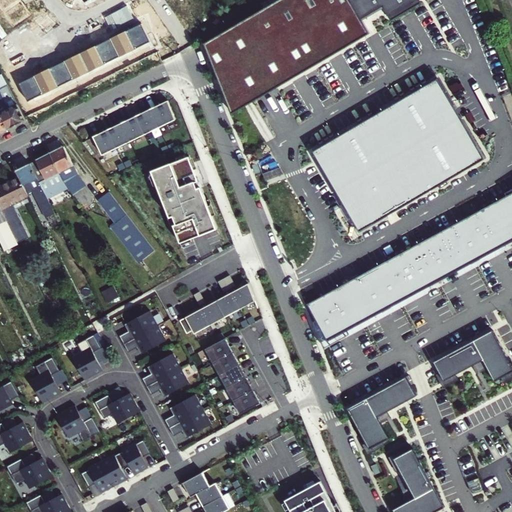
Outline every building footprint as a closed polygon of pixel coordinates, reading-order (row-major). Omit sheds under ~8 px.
[(31,16),(20,0),(0,0),(0,9),(13,29),(31,16)] [(278,0),(206,42),(235,112),(372,32),(364,20),(386,7),(391,16),(417,0),(278,0)] [(152,43),(141,23),(19,82),(29,102),(152,43)] [(487,159),(441,81),(316,153),(362,232),(487,159)] [(2,89),(0,89),(0,90),(5,100),(9,98),(6,91),(4,92),(2,89)] [(167,100),(93,136),(102,155),(176,119),(167,100)] [(17,104),(9,108),(18,124),(27,120),(17,104)] [(9,108),(0,112),(0,113),(8,129),(18,124),(9,108)] [(0,133),(8,129),(0,113),(0,133)] [(67,185),(84,208),(95,201),(62,147),(49,154),(67,185)] [(45,196),(67,185),(49,154),(29,163),(45,196)] [(218,228),(190,157),(155,171),(183,242),(218,228)] [(29,163),(17,170),(20,177),(23,185),(27,184),(44,219),(54,214),(45,196),(29,163)] [(268,174),(265,165),(260,167),(263,176),(268,174)] [(20,177),(0,186),(0,207),(3,214),(17,242),(29,237),(13,202),(28,195),(23,185),(20,177)] [(127,215),(109,193),(100,199),(117,222),(127,215)] [(511,239),(511,193),(308,303),(328,339),(511,239)] [(0,232),(8,249),(18,245),(17,242),(3,214),(0,207),(0,232)] [(139,262),(154,251),(127,215),(117,222),(112,226),(139,262)] [(255,301),(248,283),(179,321),(186,334),(193,331),(194,334),(255,301)] [(167,341),(151,312),(132,322),(136,329),(121,337),(130,353),(144,345),(148,352),(167,341)] [(511,366),(511,365),(492,331),(433,362),(439,374),(444,382),(456,375),(473,366),(483,361),(488,370),(495,382),(502,379),(511,372),(511,366)] [(89,353),(79,358),(90,379),(107,371),(99,354),(106,350),(99,336),(84,343),(89,353)] [(260,403),(226,338),(206,349),(240,414),(260,403)] [(158,372),(143,380),(152,395),(167,387),(171,393),(189,384),(173,355),(154,365),(158,372)] [(42,375),(32,380),(43,402),(60,393),(51,376),(60,371),(53,358),(38,367),(42,375)] [(483,361),(473,366),(478,375),(488,370),(483,361)] [(511,364),(511,365),(511,366),(511,372),(502,379),(504,384),(511,379),(511,364)] [(444,382),(439,374),(436,375),(444,389),(459,381),(456,375),(444,382)] [(415,398),(405,378),(346,410),(364,444),(368,451),(381,444),(388,440),(380,425),(376,418),(386,413),(415,398)] [(10,383),(0,388),(0,411),(12,405),(10,400),(18,396),(10,383)] [(109,395),(96,402),(104,419),(113,414),(118,424),(140,412),(131,394),(113,403),(109,395)] [(211,425),(196,396),(178,406),(182,413),(167,421),(175,436),(191,428),(195,434),(211,425)] [(82,424),(72,407),(56,415),(69,439),(80,433),(84,440),(98,433),(91,420),(82,424)] [(390,419),(386,413),(376,418),(380,425),(390,419)] [(2,424),(0,424),(0,446),(5,444),(10,453),(33,441),(23,423),(6,432),(2,424)] [(144,441),(84,474),(90,486),(98,482),(103,490),(127,477),(123,469),(130,465),(134,472),(147,465),(143,456),(150,452),(144,441)] [(368,451),(364,444),(361,446),(366,456),(383,447),(381,444),(368,451)] [(437,511),(444,508),(412,449),(401,455),(393,460),(400,472),(409,489),(414,499),(408,502),(392,510),(393,511),(437,511)] [(393,460),(401,455),(400,452),(388,458),(396,473),(400,472),(393,460)] [(22,460),(8,467),(17,484),(26,480),(31,489),(53,477),(44,459),(27,468),(22,460)] [(386,476),(382,468),(377,470),(380,479),(386,476)] [(211,487),(203,473),(184,483),(191,498),(198,494),(206,511),(224,511),(230,509),(217,484),(211,487)] [(478,479),(467,483),(471,492),(473,494),(475,494),(481,491),(482,490),(482,488),(478,479)] [(338,511),(322,482),(286,501),(292,511),(338,511)] [(414,499),(409,489),(402,492),(408,502),(414,499)] [(42,496),(28,503),(32,511),(72,511),(64,495),(46,504),(42,496)]
